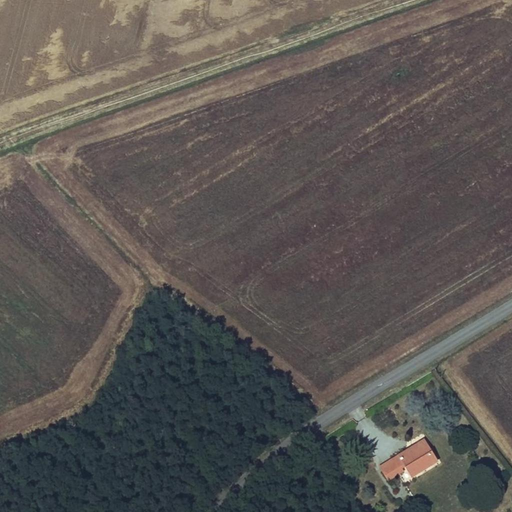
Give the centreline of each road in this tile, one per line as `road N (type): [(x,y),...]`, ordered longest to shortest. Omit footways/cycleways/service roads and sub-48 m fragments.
road 1 (track): [(381,0),(0,143)]
road 2 (tertiary): [(511,301),(315,421),(208,511)]
